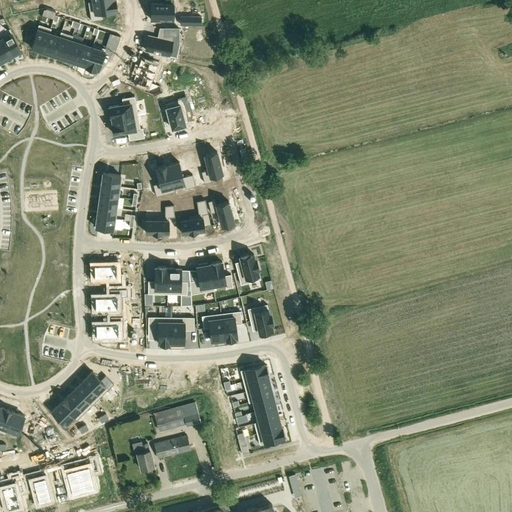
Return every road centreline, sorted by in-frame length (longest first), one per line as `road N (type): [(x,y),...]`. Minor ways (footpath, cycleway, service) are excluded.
road 1 (track): [(211,0),(335,449)]
road 2 (residential): [(79,347),(175,357),(276,344),(307,456)]
road 3 (residential): [(78,242),(220,242),(250,230),(240,179)]
road 4 (unclassified): [(94,511),(307,456)]
road 5 (residential): [(92,148),(168,144),(223,129),(240,179)]
road 6 (unclassified): [(357,443),(511,402)]
